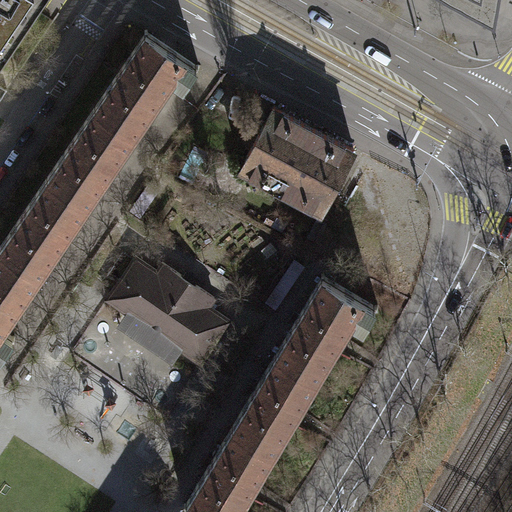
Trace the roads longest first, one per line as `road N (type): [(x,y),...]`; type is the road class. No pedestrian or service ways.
road 1 (primary): [(147,0),(494,187)]
road 2 (primary): [(327,511),(456,293),(494,187)]
road 3 (primary): [(511,120),(300,0)]
road 4 (residential): [(104,0),(0,153)]
